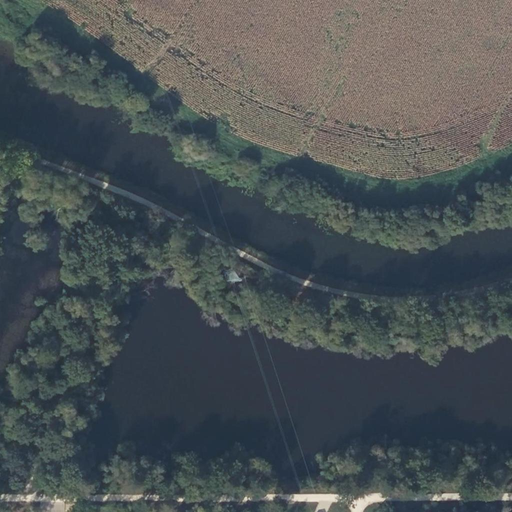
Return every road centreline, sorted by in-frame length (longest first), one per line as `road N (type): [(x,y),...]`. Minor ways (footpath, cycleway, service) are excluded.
road 1 (track): [(344,500),(0,500)]
road 2 (track): [(22,500),(123,212)]
road 3 (track): [(511,499),(344,500)]
